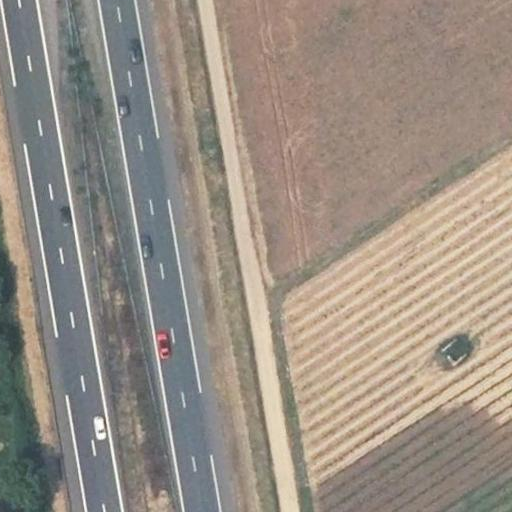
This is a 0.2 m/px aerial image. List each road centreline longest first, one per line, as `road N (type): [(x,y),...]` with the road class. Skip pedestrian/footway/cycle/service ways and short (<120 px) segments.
road 1 (motorway): [(17,0),(103,511)]
road 2 (motorway): [(203,511),(118,0)]
road 3 (track): [(204,0),(288,511)]
